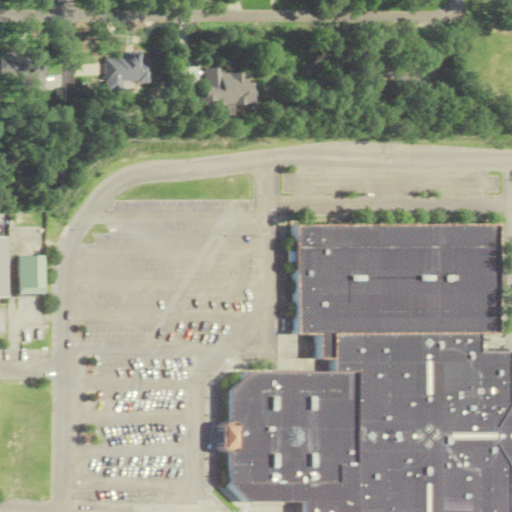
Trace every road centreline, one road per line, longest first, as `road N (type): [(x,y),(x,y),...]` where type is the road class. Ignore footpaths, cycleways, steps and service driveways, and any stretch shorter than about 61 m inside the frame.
road 1 (residential): [(265,159),(135,175),(100,199),(77,231),(62,284),(62,511)]
road 2 (residential): [(451,12),(0,16)]
road 3 (residential): [(511,160),(265,159)]
road 4 (residential): [(62,0),(62,158)]
